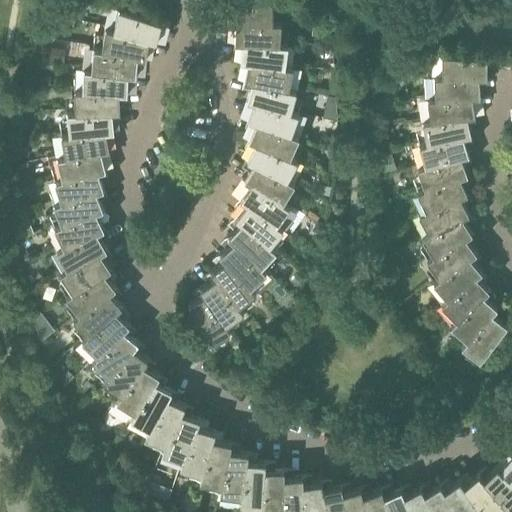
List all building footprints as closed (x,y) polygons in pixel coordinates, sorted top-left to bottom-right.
[(270,0),(220,0),(220,1),(228,0),(228,18),(236,18),(270,18),(270,0)] [(169,20),(121,4),(115,26),(149,34),(156,36),(161,19),(168,21),(169,20)] [(277,39),(279,18),(270,18),(236,18),(235,37),(243,37),(277,39)] [(108,24),(104,45),(137,51),(145,52),(149,34),(115,26),(108,24)] [(282,61),(285,40),(277,39),(243,37),(241,56),(249,57),(282,61)] [(86,54),(86,64),(94,65),(128,69),(136,70),(137,51),(104,45),(96,44),(95,55),(86,54)] [(494,53),(444,49),(444,60),(444,71),(478,71),(486,71),(486,65),(486,53),(494,54),(494,53)] [(286,84),(290,62),(282,61),(249,57),(245,75),(253,77),(286,84)] [(86,64),(85,86),(119,87),(127,88),(128,69),(94,65),(86,64)] [(436,71),(437,93),(472,90),(480,90),(478,71),(444,71),(436,71)] [(248,95),(255,97),(288,106),(296,109),(300,98),(291,95),(294,85),(286,84),(253,77),(248,95)] [(77,86),(78,108),(112,106),(120,106),(119,87),(85,86),(77,86)] [(429,93),(432,115),(466,110),(474,109),(472,90),(437,93),(429,93)] [(289,129),(296,109),(288,106),(255,97),(249,115),(256,117),(289,129)] [(69,108),(72,129),(106,126),(114,125),(112,106),(78,108),(69,108)] [(470,129),(466,110),(432,115),(424,116),(429,137),(462,130),(470,129)] [(287,152),(296,132),(289,129),(256,117),(249,135),(256,138),(287,152)] [(64,130),(68,152),(101,146),(109,144),(106,126),(72,129),(64,130)] [(468,148),(462,130),(429,137),(421,139),(427,160),(460,150),(468,148)] [(256,138),(247,155),(255,158),(285,174),(295,155),(287,152),(256,138)] [(50,155),(57,176),(65,174),(98,166),(106,164),(101,146),(68,152),(50,155)] [(419,162),(427,183),(459,171),(466,168),(460,150),(427,160),(419,162)] [(245,174),(252,178),(281,196),(287,201),(294,192),(286,187),(292,178),(285,174),(255,158),(245,174)] [(104,184),(98,166),(65,174),(57,176),(64,197),(96,186),(104,184)] [(419,185),(428,205),(459,191),(467,188),(459,171),(427,183),(419,185)] [(252,178),(241,194),(247,198),(275,218),(287,201),(281,196),(252,178)] [(103,204),(96,186),(64,197),(56,199),(64,219),(96,207),(103,204)] [(468,208),(459,191),(428,205),(421,209),(431,228),(461,212),(468,208)] [(268,240),(281,223),(275,218),(247,198),(235,213),(241,218),(268,240)] [(57,222),(66,242),(97,227),(104,223),(96,207),(64,219),(57,222)] [(471,227),(461,212),(431,228),(424,232),(435,250),(464,232),(471,227)] [(241,218),(228,232),(234,237),(259,261),(274,245),(268,240),(241,218)] [(106,243),(97,227),(66,242),(59,245),(70,264),(99,247),(106,243)] [(475,247),(464,232),(435,250),(429,254),(441,272),(469,252),(475,247)] [(234,237),(220,250),(226,256),(248,281),(265,266),(259,261),(234,237)] [(70,264),(63,268),(75,286),(103,267),(110,263),(99,247),(70,264)] [(481,266),(469,252),(441,272),(435,277),(449,293),(475,271),(481,266)] [(237,300),(254,287),(248,281),(226,256),(211,267),(216,274),(237,300)] [(115,282),(103,267),(75,286),(68,291),(82,308),(109,287),(115,282)] [(488,285),(475,271),(449,293),(443,298),(458,314),(482,290),(488,285)] [(224,319),(242,307),(237,300),(216,274),(200,284),(205,291),(224,319)] [(121,301),(109,287),(82,308),(76,313),(90,329),(115,306),(121,301)] [(496,303),(482,290),(458,314),(452,320),(468,334),(491,309),(496,303)] [(205,291),(188,300),(213,344),(215,343),(211,336),(229,326),(224,319),(205,291)] [(129,319),(115,306),(90,329),(84,334),(100,349),(123,325),(129,319)] [(475,360),(506,320),(500,316),(491,309),(468,334),(463,340),(470,346),(479,353),(474,359),(475,360)] [(138,337),(123,325),(100,349),(94,355),(111,369),(133,343),(138,337)] [(148,354),(133,343),(111,369),(106,375),(123,388),(143,360),(148,354)] [(159,370),(143,360),(123,388),(113,402),(131,416),(133,413),(137,406),(155,377),(159,370)] [(441,363),(436,369),(446,378),(451,371),(441,363)] [(137,406),(133,413),(131,416),(128,421),(146,433),(148,430),(152,423),(168,393),(172,386),(155,377),(137,406)] [(182,408),(185,400),(168,393),(152,423),(148,430),(168,439),(182,408)] [(199,414),(182,408),(168,439),(165,446),(185,454),(197,422),(199,414)] [(182,461),(192,464),(190,473),(201,475),(203,467),(213,434),(215,427),(197,422),(185,454),(182,461)] [(231,438),(213,434),(203,467),(201,475),(222,479),(229,446),(231,438)] [(219,497),(241,498),(242,490),(247,457),(248,449),(229,446),(222,479),(219,497)] [(265,458),(247,457),(242,490),(241,498),(263,500),(265,466),(265,458)] [(511,458),(502,469),(511,478),(511,458)] [(497,463),(483,476),(506,502),(511,508),(511,507),(511,478),(502,469),(497,463)] [(284,466),(265,466),(263,500),(262,508),(284,508),(284,474),(284,466)] [(478,470),(464,482),(484,510),(485,511),(494,511),(506,502),(483,476),(478,470)] [(302,472),(284,474),(284,508),(283,511),(305,511),(303,480),(302,472)] [(459,476),(444,487),(460,511),(481,511),(484,510),(464,482),(459,476)] [(326,511),(323,485),(322,478),(303,480),(305,511),(326,511)] [(145,487),(145,489),(158,495),(162,484),(148,479),(145,487)] [(440,480),(424,490),(435,511),(460,511),(444,487),(440,480)] [(341,481),(323,485),(326,511),(347,511),(343,489),(341,481)] [(420,483),(404,492),(412,511),(435,511),(424,490),(420,483)] [(361,484),(343,489),(347,511),(368,511),(363,492),(361,484)] [(381,485),(363,492),(368,511),(390,511),(383,493),(381,485)] [(400,485),(383,493),(390,511),(412,511),(404,492),(400,485)]
